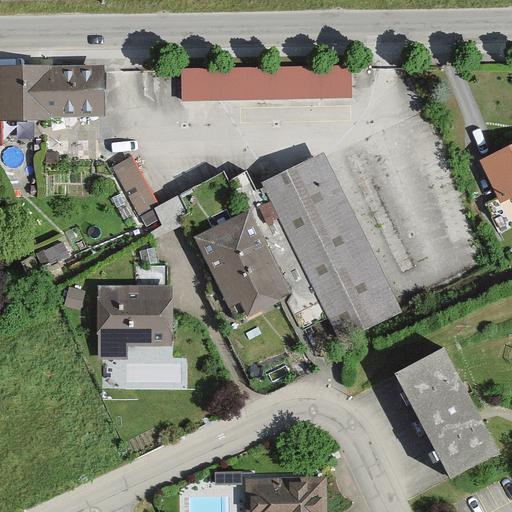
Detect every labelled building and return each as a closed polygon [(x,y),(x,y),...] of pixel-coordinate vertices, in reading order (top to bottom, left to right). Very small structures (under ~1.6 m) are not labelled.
[(103,63),(0,61),(0,112),(103,113),(103,63)] [(191,68),(191,97),(349,95),(348,65),(191,68)] [(511,146),(476,163),(494,202),(511,194),(511,146)] [(116,163),(138,211),(159,202),(137,154),(116,163)] [(400,304),(334,157),(279,182),(345,328),(400,304)] [(248,210),(193,236),(234,322),(288,296),(248,210)] [(169,285),(97,285),(98,360),(126,360),(126,341),(170,341),(169,285)] [(445,346),(394,374),(452,479),(503,451),(445,346)] [(326,511),(325,476),(245,478),(246,511),(326,511)]
